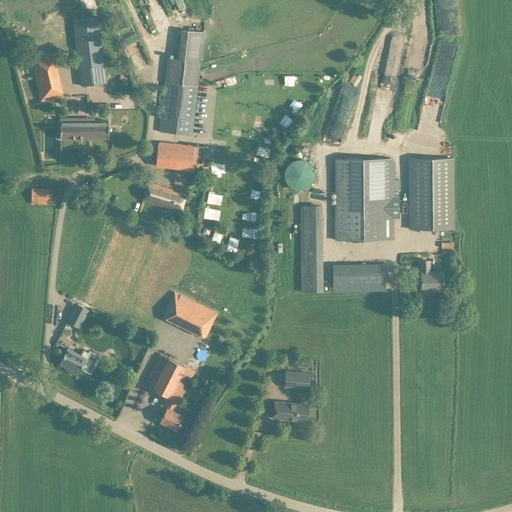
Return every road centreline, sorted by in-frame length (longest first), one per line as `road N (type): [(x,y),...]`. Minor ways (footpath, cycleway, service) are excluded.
road 1 (unclassified): [(47,387),(68,191),(91,168),(148,154),(156,61),(126,0)]
road 2 (unclassified): [(47,387),(180,460),(248,489),(339,511)]
road 3 (unknown): [(399,309),(399,511)]
road 4 (unknown): [(268,360),(234,483)]
